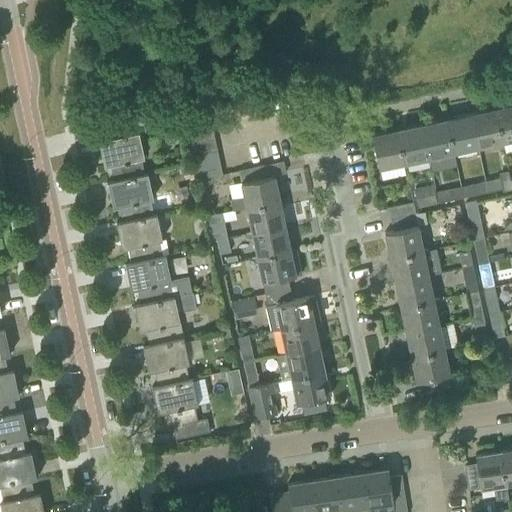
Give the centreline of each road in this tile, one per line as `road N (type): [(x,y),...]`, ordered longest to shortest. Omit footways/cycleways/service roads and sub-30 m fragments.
road 1 (tertiary): [(101,481),(1,0)]
road 2 (residential): [(374,427),(338,249),(350,226),(330,122)]
road 3 (residential): [(101,481),(374,427)]
